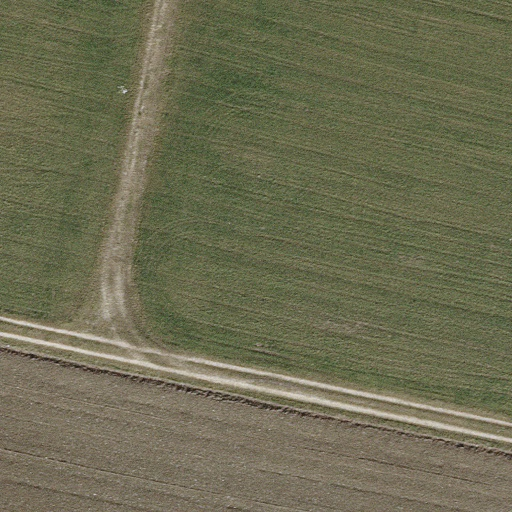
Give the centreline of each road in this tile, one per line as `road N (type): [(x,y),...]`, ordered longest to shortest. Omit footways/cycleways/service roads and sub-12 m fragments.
road 1 (track): [(511,435),(0,327)]
road 2 (track): [(169,0),(120,251),(127,321),(154,360)]
